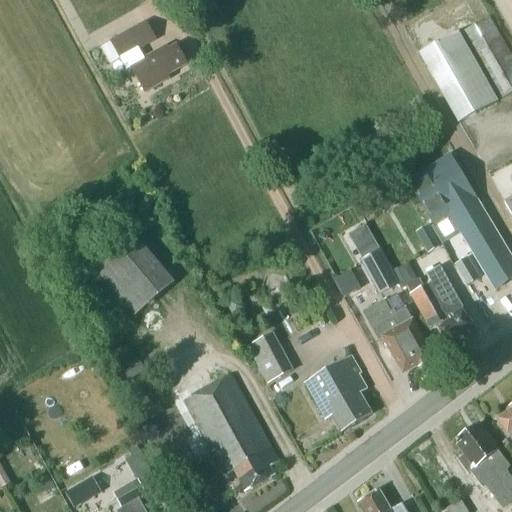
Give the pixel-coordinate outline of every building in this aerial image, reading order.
[(511,56),(490,18),(460,36),(499,104),(511,96),(511,56)] [(119,59),(155,38),(144,20),(109,41),(119,59)] [(498,104),(459,36),(419,59),(458,127),(498,104)] [(187,67),(177,49),(170,53),(167,48),(132,68),(147,95),(170,82),(167,78),(187,67)] [(452,156),(410,182),(447,244),(463,235),(491,282),(511,269),(511,255),(493,223),(497,220),(490,208),(485,211),(452,156)] [(406,182),(361,209),(369,223),(376,219),(373,214),(412,191),(406,182)] [(360,214),(347,222),(353,232),(366,225),(360,214)] [(429,226),(416,233),(428,255),(441,248),(429,226)] [(382,251),(362,262),(379,296),(400,285),(382,251)] [(466,252),(453,259),(470,287),(483,279),(466,252)] [(442,270),(435,274),(431,268),(426,271),(429,277),(427,278),(431,285),(412,296),(434,334),(440,329),(457,350),(479,332),(465,315),(467,314),(442,270)] [(345,298),(361,290),(351,272),(335,281),(345,298)] [(385,302),(365,313),(383,344),(385,342),(406,378),(435,361),(405,310),(397,315),(393,307),(390,310),(386,303),(385,302)] [(273,334),(247,348),(267,386),(294,371),(273,334)] [(145,372),(136,358),(117,370),(125,384),(145,372)] [(371,418),(360,398),(366,394),(358,380),(361,379),(350,361),(304,388),(325,424),(332,420),(341,436),(371,418)] [(184,404),(211,453),(214,451),(227,476),(232,473),(245,496),(274,480),(269,472),(277,467),(229,379),(184,404)] [(499,422),(511,442),(511,408),(509,411),(511,414),(499,422)] [(509,469),(481,431),(473,436),(470,434),(455,444),(467,459),(461,463),(468,474),(481,464),(493,481),(509,469)] [(211,460),(207,453),(199,457),(203,464),(211,460)] [(101,494),(93,479),(67,494),(75,509),(101,494)] [(140,482),(115,495),(123,510),(119,511),(147,511),(141,501),(148,497),(140,482)] [(407,511),(404,505),(394,511),(392,511),(389,511),(378,494),(358,505),(362,511),(407,511)] [(467,511),(461,501),(440,511),(467,511)]
